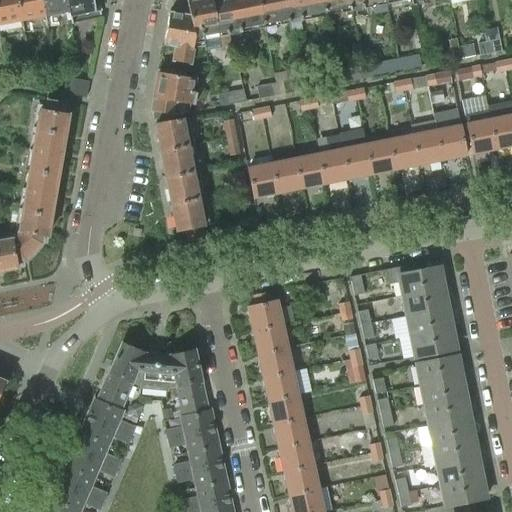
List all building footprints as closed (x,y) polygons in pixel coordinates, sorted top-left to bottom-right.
[(0,0),(0,24),(22,20),(18,0),(0,0)] [(18,0),(22,20),(46,16),(42,0),(18,0)] [(69,16),(71,16),(67,0),(42,0),(46,16),(68,12),(69,16)] [(67,0),(71,16),(99,10),(97,0),(67,0)] [(203,40),(204,40),(194,0),(185,0),(187,5),(180,7),(179,13),(169,12),(163,46),(175,48),(172,61),(190,65),(193,44),(203,42),(203,40)] [(194,0),(204,40),(228,35),(220,0),(194,0)] [(220,0),(228,35),(266,28),(264,19),(259,0),(220,0)] [(266,28),(289,23),(284,0),(259,0),(264,19),(266,28)] [(284,0),(289,23),(326,16),(322,0),(284,0)] [(322,0),(326,16),(351,11),(350,6),(348,0),(322,0)] [(351,11),(387,4),(386,0),(348,0),(350,6),(351,11)] [(486,44),(488,54),(501,52),(499,40),(483,43),(486,44)] [(486,44),(483,43),(477,44),(479,56),(488,54),(486,44)] [(459,47),(461,60),(475,57),(473,45),(459,47)] [(403,59),(406,70),(420,67),(418,55),(399,59),(400,59),(403,59)] [(400,59),(399,59),(362,66),(363,67),(356,68),(358,79),(406,70),(403,59),(400,59)] [(502,62),(504,71),(511,69),(511,64),(511,60),(502,62)] [(504,71),(502,62),(494,63),(496,73),(504,71)] [(363,67),(362,66),(337,71),(340,83),(358,79),(356,68),(363,67)] [(479,66),(470,68),(471,78),(481,76),(479,66)] [(301,78),(299,71),(298,71),(297,69),(273,74),(277,96),(300,91),(298,80),(301,78)] [(340,83),(337,71),(311,76),(310,69),(299,71),(301,78),(298,80),(300,91),(340,83)] [(172,74),(158,71),(156,84),(152,112),(152,120),(188,114),(189,105),(194,106),(196,94),(191,93),(193,79),(172,75),(172,74)] [(450,83),(448,72),(434,75),(436,86),(450,83)] [(434,75),(425,77),(426,86),(427,87),(436,86),(434,75)] [(68,78),(65,94),(85,98),(88,82),(68,78)] [(412,89),(410,79),(401,81),(403,91),(412,90),(412,89)] [(401,81),(392,83),(394,93),(403,91),(401,81)] [(271,84),(256,87),(258,100),(273,97),(271,84)] [(365,99),(363,89),(354,90),(356,100),(365,99)] [(232,92),(234,104),(246,102),(243,90),(232,92)] [(354,90),(345,92),(347,102),(356,100),(354,90)] [(225,93),(227,105),(234,104),(232,92),(225,93)] [(227,105),(225,93),(217,95),(219,107),(227,105)] [(307,100),(309,110),(318,108),(316,98),(307,100)] [(39,109),(32,150),(61,155),(69,108),(63,107),(64,102),(47,99),(45,110),(39,109)] [(307,100),(298,101),(300,111),(309,110),(307,100)] [(268,107),(260,109),(262,119),(270,117),(268,107)] [(253,121),(262,119),(260,109),(251,110),(253,121)] [(432,115),(434,122),(436,131),(441,160),(466,155),(457,110),(432,115)] [(496,149),(511,146),(511,115),(490,120),(496,149)] [(155,125),(160,152),(193,145),(188,118),(155,125)] [(222,122),(224,130),(234,128),(232,120),(222,122)] [(472,154),(496,149),(490,120),(466,125),(472,154)] [(441,160),(436,131),(434,122),(410,126),(412,136),(418,165),(441,160)] [(418,165),(412,136),(410,126),(386,131),(388,140),(394,170),(418,165)] [(226,139),(236,137),(234,128),(224,130),(226,139)] [(394,170),(388,140),(386,131),(363,135),(365,145),(371,174),(394,170)] [(237,146),(236,137),(226,139),(227,148),(237,146)] [(324,184),(347,179),(341,150),(339,140),(336,140),(336,138),(322,141),(323,145),(316,146),(318,155),(324,184)] [(324,184),(318,155),(316,146),(315,141),(291,146),(294,159),(300,189),(324,184)] [(160,152),(165,178),(198,171),(193,145),(160,152)] [(365,145),(341,150),(347,179),(371,174),(365,145)] [(229,156),(239,155),(237,146),(227,148),(229,156)] [(54,196),(61,155),(32,150),(25,191),(54,196)] [(252,198),(277,194),(271,164),(269,154),(245,159),(252,198)] [(294,159),(271,164),(277,194),(300,189),(294,159)] [(165,178),(170,204),(203,198),(198,171),(165,178)] [(234,183),(244,181),(242,172),(232,174),(234,183)] [(236,192),(246,190),(244,181),(234,183),(236,192)] [(248,198),(246,190),(236,192),(238,200),(248,198)] [(18,232),(15,235),(32,252),(40,244),(40,242),(46,243),(54,196),(25,191),(18,232)] [(203,198),(170,204),(176,231),(184,229),(186,241),(202,238),(200,226),(209,225),(203,198)] [(249,207),(248,198),(238,200),(240,209),(249,207)] [(11,239),(0,241),(0,271),(23,266),(22,261),(23,261),(32,252),(15,235),(11,239)] [(402,297),(443,289),(439,268),(414,273),(412,265),(384,270),(388,289),(400,286),(402,297)] [(364,293),(360,276),(350,278),(354,296),(364,293)] [(447,310),(443,289),(402,297),(406,318),(447,310)] [(247,308),(252,332),(281,325),(276,301),(268,303),(266,294),(252,296),(254,306),(247,308)] [(339,312),(349,310),(347,302),(338,304),(339,312)] [(351,319),(349,310),(339,313),(341,322),(351,319)] [(357,312),(360,326),(370,324),(367,310),(357,312)] [(406,318),(410,339),(451,331),(447,310),(406,318)] [(342,324),(344,336),(354,334),(352,322),(342,324)] [(373,338),(370,324),(360,326),(363,340),(373,338)] [(287,348),(281,325),(252,332),(257,355),(287,348)] [(456,352),(451,331),(410,339),(414,360),(456,352)] [(121,344),(108,373),(131,382),(142,386),(165,389),(176,387),(200,382),(194,350),(170,356),(145,353),(121,344)] [(378,358),(375,344),(364,346),(367,360),(378,358)] [(257,355),(262,378),(292,372),(287,348),(257,355)] [(349,359),(359,357),(358,349),(348,351),(349,359)] [(414,360),(419,381),(460,373),(456,352),(414,360)] [(359,357),(349,359),(351,367),(361,365),(359,357)] [(267,402),(297,395),(292,372),(262,378),(267,402)] [(108,373),(97,401),(119,411),(131,382),(108,373)] [(464,393),(460,373),(419,381),(423,402),(464,393)] [(385,392),(382,378),(372,380),(375,394),(385,392)] [(207,411),(200,382),(176,387),(183,416),(207,411)] [(423,402),(427,422),(468,414),(464,393),(423,402)] [(267,402),(272,425),(302,418),(297,395),(267,402)] [(360,406),(370,404),(368,396),(358,398),(360,406)] [(376,400),(379,414),(390,412),(387,398),(376,400)] [(94,400),(86,417),(130,436),(134,427),(118,420),(122,412),(119,411),(97,401),(94,400)] [(125,413),(137,418),(142,406),(135,404),(129,407),(125,413)] [(370,404),(360,406),(361,414),(371,412),(370,404)] [(163,420),(172,418),(171,409),(161,411),(163,420)] [(207,411),(183,416),(180,417),(182,426),(165,430),(167,439),(214,429),(210,411),(207,411)] [(393,426),(390,412),(379,414),(382,428),(393,426)] [(472,435),(468,414),(427,422),(431,443),(472,435)] [(127,444),(130,436),(86,417),(79,433),(107,445),(111,437),(127,444)] [(278,448),(307,442),(302,418),(272,425),(278,448)] [(217,446),(214,429),(167,439),(168,448),(186,444),(188,453),(217,446)] [(79,433),(72,450),(116,469),(120,460),(104,453),(107,445),(79,433)] [(431,443),(435,464),(477,456),(472,435),(431,443)] [(386,440),(389,454),(399,452),(396,438),(386,440)] [(278,448),(283,471),(312,465),(322,463),(317,439),(307,442),(278,448)] [(368,445),(370,453),(380,451),(378,443),(368,445)] [(174,474),(221,464),(217,446),(188,453),(189,462),(172,465),(174,474)] [(113,477),(116,469),(72,450),(65,466),(93,478),(97,470),(113,477)] [(382,459),(380,451),(370,453),(372,461),(382,459)] [(402,466),(399,452),(389,454),(392,468),(402,466)] [(481,477),(477,456),(435,464),(440,485),(481,477)] [(225,481),(221,464),(174,474),(176,483),(193,479),(195,488),(225,481)] [(288,495),(317,488),(312,465),(283,471),(288,495)] [(65,466),(58,483),(102,502),(106,493),(90,486),(93,478),(65,466)] [(485,498),(481,477),(440,485),(444,507),(485,498)] [(394,480),(397,494),(408,492),(405,478),(394,480)] [(180,500),(182,509),(229,499),(225,481),(195,488),(197,497),(180,500)] [(99,510),(102,502),(58,483),(51,499),(79,511),(83,503),(99,510)] [(288,495),(291,511),(320,511),(322,511),(317,488),(288,495)] [(380,500),(390,498),(388,490),(378,492),(380,500)] [(411,506),(408,492),(397,494),(400,508),(411,506)] [(390,498),(380,500),(382,508),(392,506),(390,498)] [(51,499),(45,511),(78,511),(79,511),(51,499)] [(231,511),(229,499),(182,509),(182,511),(231,511)]
